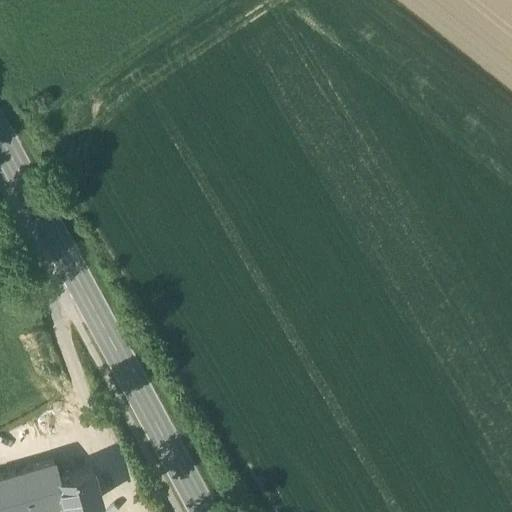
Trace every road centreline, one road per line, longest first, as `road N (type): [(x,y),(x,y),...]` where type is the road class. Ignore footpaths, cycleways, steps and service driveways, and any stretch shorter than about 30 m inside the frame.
road 1 (secondary): [(202,511),(0,138)]
road 2 (track): [(0,152),(217,0)]
road 3 (track): [(52,284),(61,342),(138,511)]
